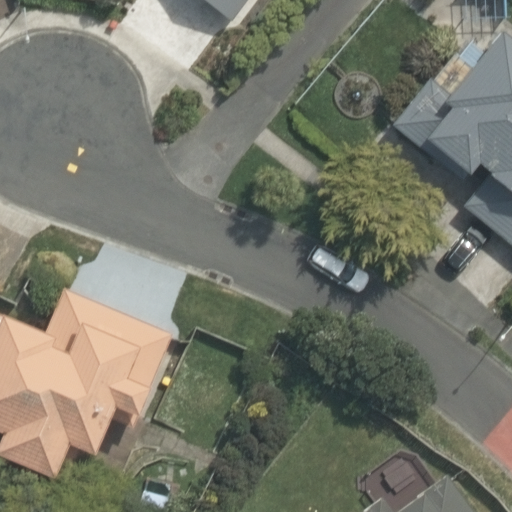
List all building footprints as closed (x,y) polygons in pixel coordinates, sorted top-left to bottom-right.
[(203,0),(231,21),(247,0),(203,0)] [(487,53),(470,42),(395,128),(472,181),(480,173),(490,180),(465,208),(511,246),(511,39),(506,34),(487,53)] [(247,191),(233,228),(285,249),(300,212),(247,191)] [(169,333),(63,288),(43,334),(0,315),(0,432),(1,433),(0,434),(0,453),(74,485),(89,451),(95,453),(116,405),(135,413),(169,333)] [(481,511),(447,464),(427,478),(412,451),(395,449),(366,470),(368,491),(341,511),(481,511)]
